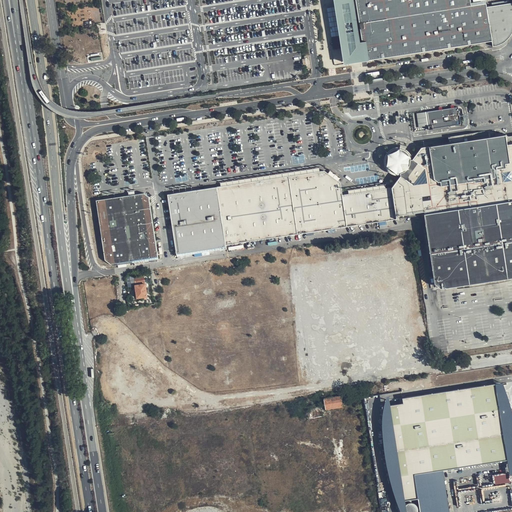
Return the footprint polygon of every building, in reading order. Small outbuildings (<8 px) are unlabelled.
[(356,0),(366,59),(492,40),(489,22),(487,3),(472,6),(470,0),(356,0)] [(511,3),(488,7),(489,22),(498,21),(501,39),(492,40),(493,47),(505,43),(511,34),(511,3)] [(489,22),(492,40),(501,39),(498,21),(489,22)] [(340,35),(332,37),(336,55),(343,54),(340,35)] [(460,123),(459,107),(415,113),(418,129),(460,123)] [(450,135),(450,141),(475,139),(475,133),(450,135)] [(392,187),(396,212),(398,212),(398,215),(425,211),(427,227),(435,283),(443,288),(457,286),(511,277),(511,135),(509,136),(507,135),(421,147),(414,157),(411,157),(412,161),(411,165),(410,169),(407,172),(403,174),(401,176),(392,187)] [(385,160),(386,164),(387,168),(390,172),(394,174),(399,175),(403,174),(407,172),(410,169),(411,165),(412,161),(411,157),(410,153),(407,150),(402,148),(398,148),(393,149),(390,151),(387,155),(385,160)] [(347,226),(343,194),(341,183),(325,171),(289,176),(297,234),(347,226)] [(297,234),(289,176),(218,187),(227,245),(297,234)] [(178,254),(227,247),(227,245),(218,187),(168,195),(178,254)] [(397,218),(396,212),(392,187),(343,194),(347,226),(397,218)] [(159,260),(150,197),(145,193),(96,201),(105,260),(113,265),(159,260)] [(134,282),(135,281),(134,276),(127,277),(128,288),(135,286),(134,282)] [(144,280),(135,281),(134,282),(135,286),(137,298),(147,296),(144,280)] [(390,395),(388,395),(385,404),(383,421),(387,462),(402,511),(408,511),(406,500),(419,498),(421,511),(498,511),(511,510),(511,489),(510,476),(511,475),(511,412),(503,384),(403,398),(404,403),(392,405),(390,395)] [(324,399),(325,409),(342,406),(341,396),(324,399)]
